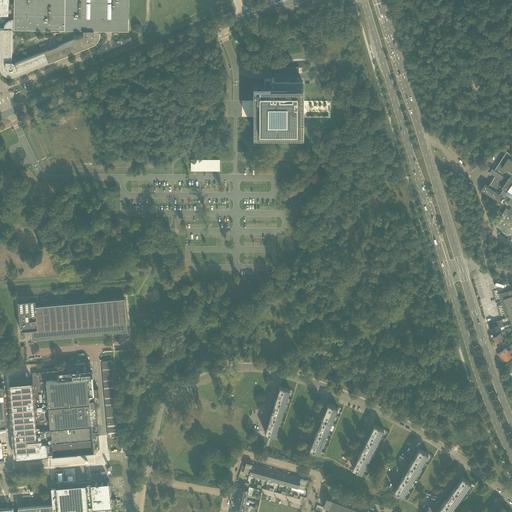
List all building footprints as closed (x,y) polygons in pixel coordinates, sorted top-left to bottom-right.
[(0,0),(0,15),(8,16),(8,0),(0,0)] [(14,0),(14,18),(13,18),(12,18),(11,18),(10,19),(9,19),(8,20),(6,20),(6,22),(5,23),(5,24),(4,25),(4,26),(4,27),(4,28),(1,28),(0,28),(0,49),(0,66),(0,67),(0,68),(1,69),(1,70),(2,71),(2,72),(3,72),(3,73),(4,73),(5,74),(6,75),(7,75),(8,76),(9,76),(10,76),(11,76),(12,76),(14,76),(16,75),(93,44),(94,44),(95,43),(96,43),(96,42),(97,41),(98,40),(99,39),(99,38),(100,37),(100,36),(100,34),(99,34),(99,30),(129,30),(129,17),(129,0),(14,0)] [(254,109),(254,133),(304,133),(304,84),(254,84),(254,109)] [(511,154),(506,151),(506,152),(499,162),(498,164),(495,169),(494,169),(494,170),(492,169),(491,171),(492,173),(495,175),(488,186),(485,184),(481,189),(503,203),(508,195),(511,197),(507,203),(511,206),(509,210),(510,210),(511,211),(511,154)] [(191,159),(191,171),(221,171),(221,159),(191,159)] [(511,211),(510,210),(509,210),(506,208),(495,225),(511,235),(511,211)] [(511,290),(499,294),(501,301),(502,304),(505,317),(509,316),(510,315),(511,323),(511,290)] [(31,329),(32,339),(127,331),(124,298),(35,305),(35,299),(18,300),(21,329),(31,329)] [(504,326),(504,325),(502,319),(494,321),(495,325),(490,326),(491,332),(499,330),(499,327),(504,326)] [(500,330),(492,333),(494,335),(493,336),(496,342),(504,338),(502,335),(506,332),(507,333),(511,331),(511,330),(511,325),(511,326),(510,326),(505,328),(501,330),(500,330)] [(511,342),(507,347),(499,352),(505,360),(511,354),(511,342)] [(33,380),(32,373),(30,356),(10,359),(0,359),(0,383),(4,383),(10,382),(33,380)] [(102,361),(104,387),(114,386),(112,360),(102,361)] [(94,449),(93,437),(91,412),(96,412),(92,368),(32,373),(33,380),(10,382),(12,399),(12,409),(15,433),(12,433),(14,456),(17,456),(94,449)] [(290,389),(280,385),(278,392),(277,391),(276,394),(277,395),(275,401),(285,404),(290,389)] [(105,398),(108,425),(107,425),(108,436),(118,435),(115,397),(105,398)] [(280,420),(285,404),(275,401),(273,407),(272,407),(271,410),(272,410),(270,416),(280,420)] [(338,407),(328,403),(326,409),(324,408),(323,411),(324,412),(322,418),(332,422),(338,407)] [(267,426),(265,432),(275,435),(280,420),(270,416),(268,423),(267,422),(266,425),(267,426)] [(325,437),(332,422),(322,418),(319,424),(318,423),(317,426),(318,427),(316,433),(325,437)] [(376,443),(384,428),(374,424),(371,430),(370,429),(369,432),(370,432),(367,438),(376,443)] [(325,437),(316,433),(313,439),(312,438),(311,441),(312,442),(310,448),(319,452),(322,444),(325,437)] [(185,476),(193,477),(196,463),(200,463),(204,441),(203,441),(201,440),(201,441),(197,440),(196,439),(196,440),(196,439),(195,439),(190,439),(190,438),(188,438),(183,437),(182,437),(181,437),(180,442),(179,444),(179,447),(178,448),(179,448),(178,448),(178,449),(177,454),(177,456),(176,460),(176,461),(175,465),(175,467),(175,468),(174,472),(174,473),(174,474),(177,474),(177,475),(178,475),(179,475),(180,475),(182,476),(182,475),(183,476),(184,476),(185,476)] [(369,457),(376,443),(367,438),(364,444),(363,443),(361,446),(363,447),(360,453),(369,457)] [(419,447),(419,448),(416,453),(414,453),(413,455),(414,456),(411,462),(420,467),(428,453),(419,447)] [(355,461),(352,467),(362,472),(369,457),(360,453),(357,459),(355,458),(354,461),(355,461)] [(249,475),(252,463),(246,462),(243,473),(249,474),(249,475)] [(419,469),(420,467),(411,462),(407,467),(406,466),(405,469),(406,470),(402,476),(411,481),(415,475),(419,469)] [(249,475),(255,477),(258,466),(253,464),(253,463),(252,463),(249,475)] [(264,467),(258,466),(255,477),(261,478),(264,467)] [(261,478),(267,480),(271,469),(264,467),(261,478)] [(274,482),(277,471),(271,469),(267,480),(274,482)] [(277,471),(274,482),(280,483),(283,472),(277,471)] [(289,474),(283,472),(280,483),(286,485),(289,474)] [(289,474),(286,485),(292,487),(295,476),(289,474)] [(301,477),(295,476),(292,487),(298,488),(301,477)] [(398,484),(394,489),(394,490),(403,495),(411,481),(402,476),(399,481),(398,480),(396,483),(398,484)] [(463,476),(462,476),(458,481),(457,480),(455,483),(457,484),(453,489),(461,495),(471,482),(463,476)] [(307,478),(301,477),(298,488),(298,489),(298,488),(304,490),(307,478)] [(0,511),(106,511),(106,506),(112,505),(111,503),(114,503),(114,502),(115,502),(115,499),(114,499),(111,499),(110,481),(91,482),(91,484),(87,484),(87,482),(56,485),(56,483),(51,484),(51,487),(53,503),(18,507),(18,511),(13,511),(14,507),(0,508),(0,511)] [(451,508),(461,495),(453,489),(449,494),(448,493),(446,496),(447,497),(443,502),(451,508)] [(323,506),(329,508),(331,501),(332,499),(327,497),(323,506)] [(331,501),(329,508),(328,511),(331,511),(335,511),(338,503),(331,501)] [(236,502),(235,507),(236,508),(236,511),(240,511),(247,511),(249,505),(245,504),(236,502)] [(437,510),(435,511),(448,511),(451,508),(443,502),(439,507),(438,506),(436,509),(437,510)] [(343,511),(346,506),(338,503),(335,511),(343,511)]
